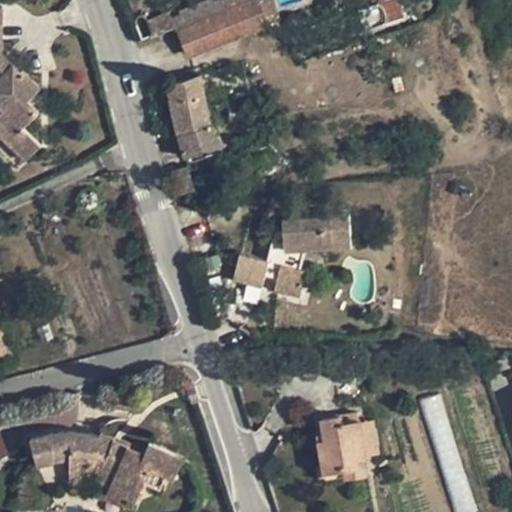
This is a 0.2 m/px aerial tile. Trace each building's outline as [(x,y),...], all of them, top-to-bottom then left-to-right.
[(187,28),(180,31),(190,54),(268,23),(258,0),(228,0),(232,9),(187,28)] [(187,28),(232,9),(228,0),(206,0),(180,11),(187,28)] [(272,0),(258,0),(268,23),(278,19),(272,0)] [(0,104),(3,108),(0,112),(0,119),(14,134),(22,126),(39,108),(30,99),(41,87),(23,70),(21,72),(14,64),(6,72),(0,65),(0,51),(4,48),(3,22),(0,21),(0,104)] [(0,51),(0,65),(6,72),(14,64),(0,51)] [(202,72),(168,83),(178,132),(186,157),(224,145),(212,123),(209,113),(207,102),(204,90),(202,72)] [(0,132),(8,140),(14,134),(0,119),(0,132)] [(14,134),(8,140),(26,159),(41,144),(22,126),(14,134)] [(188,164),(167,172),(175,196),(197,190),(188,164)] [(301,266),(306,246),(352,243),(350,213),(283,217),(284,228),(275,228),(270,245),(285,247),(281,262),(277,277),(275,287),(301,294),(307,268),(301,266)] [(270,245),(267,259),(269,260),(281,262),(285,247),(270,245)] [(240,252),(233,278),(263,285),(266,274),(269,260),(267,259),(240,252)] [(281,262),(269,260),(266,274),(277,277),(281,262)] [(0,361),(16,356),(0,326),(0,361)] [(200,398),(196,386),(188,389),(192,401),(200,398)] [(440,393),(421,399),(454,511),(473,511),(475,511),(440,393)] [(358,410),(322,417),(324,424),(324,432),(326,438),(320,439),(325,469),(345,466),(346,474),(367,471),(364,456),(366,456),(366,454),(360,419),(360,418),(359,419),(358,410)] [(374,418),(360,419),(366,454),(379,452),(374,418)] [(183,456),(150,441),(146,449),(145,452),(128,444),(114,439),(115,436),(100,432),(99,435),(88,433),(76,431),(72,431),(68,431),(62,431),(57,432),(51,432),(48,433),(42,435),(31,437),(38,463),(55,458),(71,455),(70,473),(90,476),(111,481),(107,490),(114,492),(115,489),(128,495),(127,498),(135,501),(144,479),(161,486),(167,472),(174,475),(183,456)] [(115,436),(114,439),(128,444),(129,442),(115,436)] [(129,442),(128,444),(145,452),(146,449),(129,442)] [(346,474),(345,466),(325,469),(318,470),(320,477),(346,474)] [(90,476),(70,473),(70,488),(86,491),(90,476)] [(131,509),(135,501),(127,498),(128,495),(115,489),(114,492),(107,490),(105,496),(131,509)]
